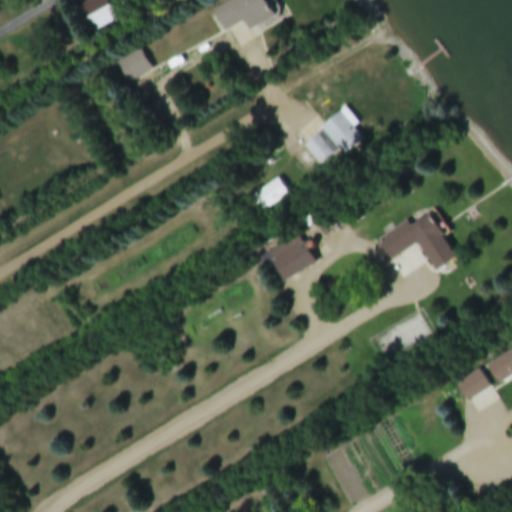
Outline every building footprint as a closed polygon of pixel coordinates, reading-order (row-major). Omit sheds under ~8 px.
[(93,0),(76,9),(89,35),(114,22),(102,0),(93,0)] [(232,0),(210,11),(222,34),(243,23),(247,32),(272,19),(262,0),(232,0)] [(117,64),(128,85),(152,73),(141,52),(117,64)] [(363,142),(353,131),(358,126),(343,111),(321,131),(345,158),(363,142)] [(333,154),(316,137),(304,150),(321,167),(333,154)] [(289,195),(278,180),(247,201),(258,217),(289,195)] [(454,261),(427,214),(377,243),(389,263),(417,247),(433,274),(454,261)] [(271,263),(281,284),(314,267),(303,246),(271,263)] [(511,377),(511,353),(486,367),(495,386),(511,377)] [(466,405),(488,390),(477,372),(455,387),(466,405)]
